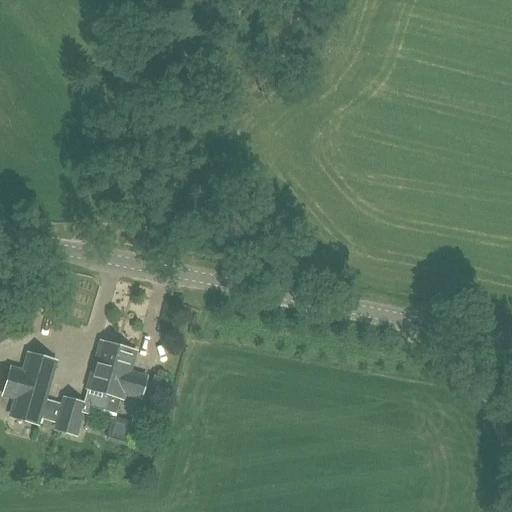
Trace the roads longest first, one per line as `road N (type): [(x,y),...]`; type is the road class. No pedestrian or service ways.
road 1 (unclassified): [(511,336),(0,235)]
road 2 (track): [(421,319),(484,390),(511,444)]
